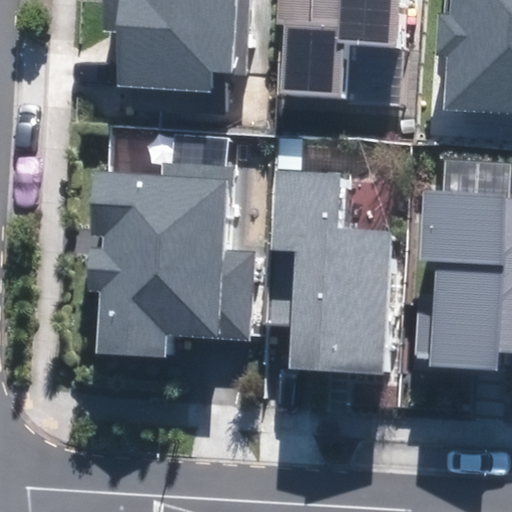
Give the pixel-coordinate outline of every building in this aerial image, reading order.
[(105,0),(104,30),(118,31),(113,108),(228,114),(230,70),(244,71),(247,0),(105,0)] [(284,0),(278,106),(392,112),(396,47),(395,47),(397,0),(284,0)] [(511,0),(449,0),(448,17),(442,17),(440,50),(447,51),(443,109),(511,112),(511,0)] [(162,176),(92,172),(85,288),(105,289),(102,352),(163,356),(164,333),(247,337),(252,253),(221,251),(225,170),(163,166),(162,176)] [(337,175),(279,171),(275,248),(298,250),(291,368),(381,373),(388,235),(334,232),(337,175)] [(511,199),(426,195),(422,258),(438,258),(435,316),(419,315),(417,353),(431,354),(430,365),(496,369),(498,350),(511,350),(511,199)]
